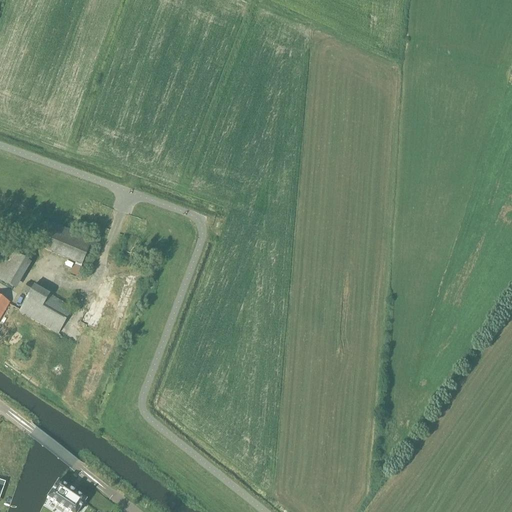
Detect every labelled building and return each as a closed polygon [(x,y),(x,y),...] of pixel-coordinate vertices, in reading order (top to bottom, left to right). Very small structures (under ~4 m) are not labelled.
[(52,231),(44,250),(81,265),(89,246),(52,231)] [(10,252),(0,268),(0,281),(15,290),(30,264),(10,252)] [(29,294),(19,312),(58,334),(60,331),(72,309),(27,283),(23,291),(29,294)] [(0,318),(9,303),(0,297),(0,318)] [(57,483),(47,499),(67,511),(77,511),(85,501),(57,483)]
